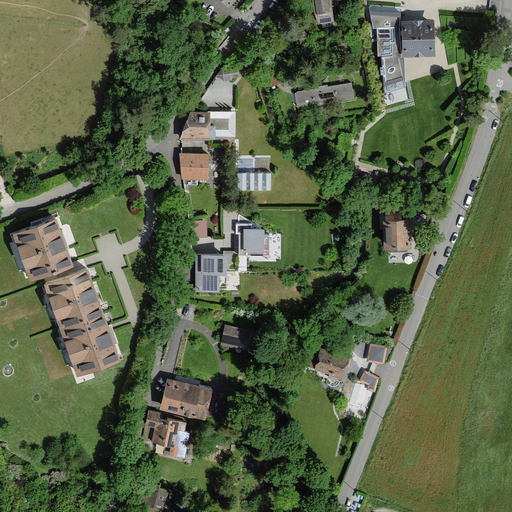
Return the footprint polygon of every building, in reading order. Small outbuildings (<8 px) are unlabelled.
[(330,0),(313,0),(317,21),(334,18),(330,0)] [(402,58),(401,55),(401,23),(401,14),(370,11),(374,28),(378,28),(378,56),(382,56),(385,94),(405,87),(399,58),(402,58)] [(433,22),(401,23),(401,55),(434,55),(433,22)] [(352,81),(295,91),(298,107),(355,97),(352,81)] [(191,113),(183,139),(235,141),(235,114),(191,113)] [(211,155),(182,153),(185,179),(211,179),(211,155)] [(270,159),(238,159),(237,189),(269,189),(270,159)] [(242,233),(241,254),(271,255),(270,235),(235,211),(224,211),(224,233),(242,233)] [(412,216),(385,217),(387,247),(413,246),(412,216)] [(197,234),(209,234),(209,217),(197,217),(197,234)] [(61,218),(18,232),(35,279),(79,265),(61,218)] [(232,253),(199,253),(200,291),(225,291),(225,275),(232,275),(232,253)] [(127,358),(93,269),(48,284),(83,375),(127,358)] [(281,327),(266,324),(264,333),(279,336),(281,327)] [(226,325),(222,343),(249,349),(253,331),(226,325)] [(370,343),(367,361),(384,364),(387,346),(370,343)] [(343,380),(349,356),(322,348),(322,350),(313,347),(311,354),(305,353),(303,362),(317,366),(316,368),(332,372),(331,376),(343,380)] [(378,379),(366,373),(361,380),(370,384),(369,389),(375,391),(378,379)] [(213,387),(169,377),(163,406),(206,416),(213,387)] [(171,414),(150,410),(148,422),(158,424),(155,438),(181,443),(186,421),(170,418),(171,414)] [(143,504),(135,502),(132,511),(162,511),(168,490),(159,488),(160,485),(152,483),(148,499),(144,499),(143,504)]
